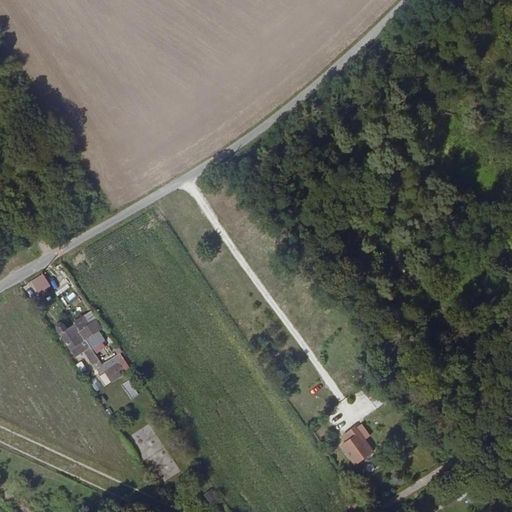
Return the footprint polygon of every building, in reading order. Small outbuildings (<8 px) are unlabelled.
[(499,44),(511,46),(511,40),(511,30),(502,29),(499,44)] [(47,282),(40,270),(30,276),(38,288),(47,282)] [(80,331),(85,339),(100,329),(95,321),(80,331)] [(80,331),(75,323),(67,328),(64,324),(61,323),(56,326),(57,330),(70,349),(85,339),(80,331)] [(130,369),(119,352),(101,364),(104,368),(116,360),(124,372),(130,369)] [(104,368),(101,364),(95,353),(87,359),(96,373),(104,368)] [(131,399),(138,394),(129,379),(121,384),(131,399)] [(374,450),(366,438),(348,451),(356,463),(374,450)] [(204,492),(209,503),(219,499),(215,489),(204,492)]
